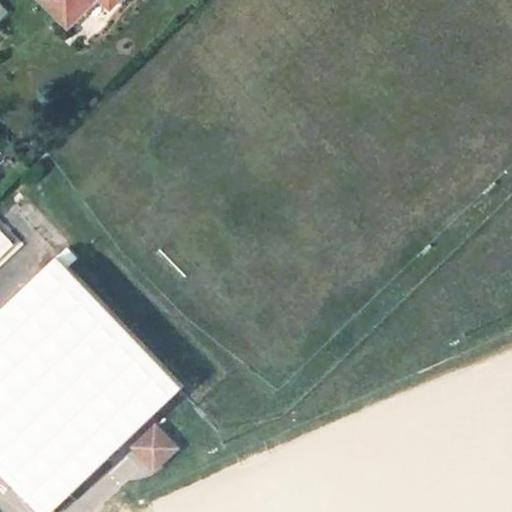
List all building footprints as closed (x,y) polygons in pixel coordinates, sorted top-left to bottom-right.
[(0,0),(0,20),(11,12),(1,0),(0,0)] [(120,0),(45,0),(70,25),(96,0),(105,0),(113,7),(120,0)] [(0,228),(0,257),(14,244),(0,228)] [(0,473),(35,511),(58,511),(192,391),(66,253),(0,312),(0,473)] [(157,425),(135,446),(155,467),(177,447),(157,425)]
